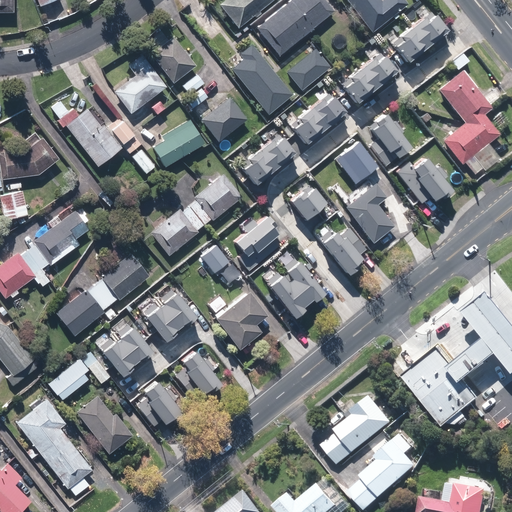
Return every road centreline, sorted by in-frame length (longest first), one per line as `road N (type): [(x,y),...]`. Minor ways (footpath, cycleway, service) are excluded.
road 1 (residential): [(370,322),(276,209),(269,188),(488,15)]
road 2 (tertiary): [(136,511),(370,322)]
road 3 (tertiary): [(370,322),(511,208)]
road 4 (residential): [(0,59),(76,41),(140,0)]
